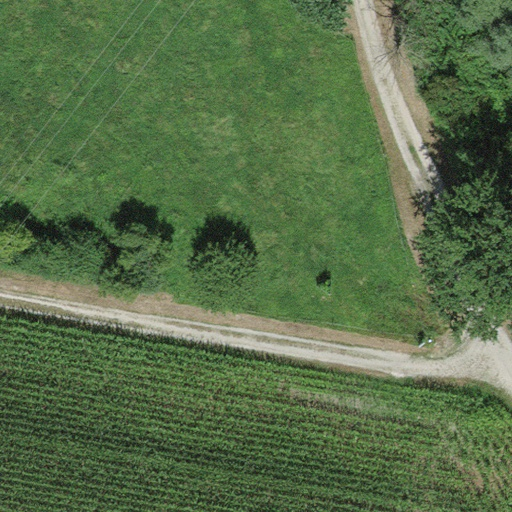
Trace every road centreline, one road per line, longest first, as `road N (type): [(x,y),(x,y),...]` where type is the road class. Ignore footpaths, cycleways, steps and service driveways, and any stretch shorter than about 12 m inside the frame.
road 1 (track): [(0,304),(496,369)]
road 2 (track): [(352,0),(361,46),(496,369),(511,383)]
